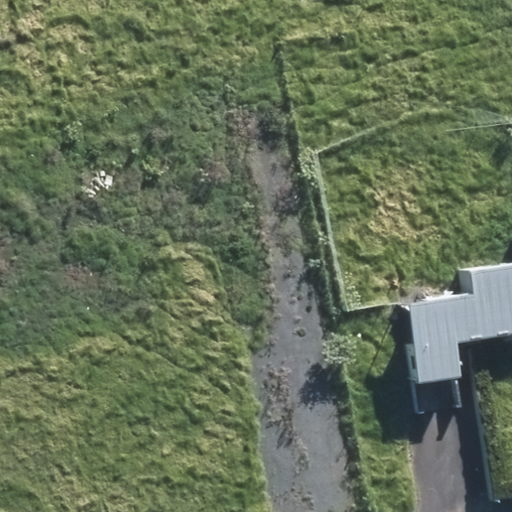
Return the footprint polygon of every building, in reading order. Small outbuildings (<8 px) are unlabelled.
[(274,63),(230,74),(249,155),(293,144),(274,63)] [(214,67),(48,108),(69,193),(192,163),(235,153),(214,67)] [(232,165),(199,171),(225,325),(259,320),(232,165)] [(316,273),(303,214),(270,221),(282,280),(316,273)] [(335,335),(326,286),(287,293),(296,342),(335,335)]
